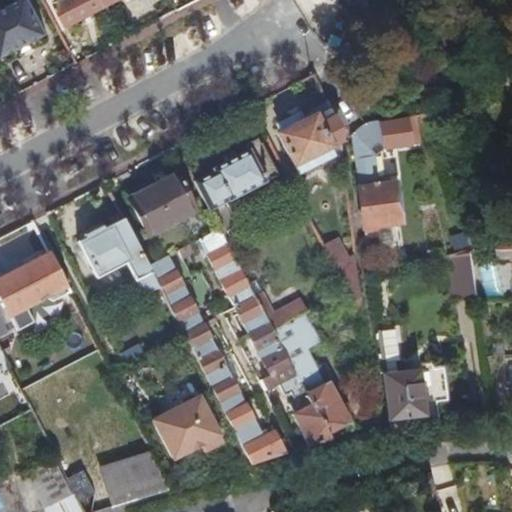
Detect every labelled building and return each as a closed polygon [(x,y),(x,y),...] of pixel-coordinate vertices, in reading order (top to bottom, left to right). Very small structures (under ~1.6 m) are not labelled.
[(0,52),(2,57),(46,34),(27,0),(17,0),(0,9),(0,52)] [(66,26),(105,6),(102,0),(59,0),(53,3),(66,26)] [(337,129),(328,109),(302,122),(298,115),(276,126),(280,134),(277,135),(292,166),(327,148),(339,143),(337,129)] [(404,117),(377,122),(381,151),(408,146),(404,117)] [(357,187),(376,185),(372,158),(381,151),(377,122),(357,125),(350,135),(357,187)] [(194,182),(218,229),(222,235),(236,227),(223,203),(229,201),(264,182),(261,177),(273,171),(259,144),(257,145),(255,141),(245,146),(248,151),(210,170),(211,173),(194,182)] [(331,154),(327,148),(292,166),(296,172),(331,154)] [(276,176),(273,171),(261,177),(264,182),(276,176)] [(197,217),(174,173),(125,197),(148,242),(197,217)] [(357,187),(363,239),(377,237),(376,229),(397,227),(392,184),(376,185),(357,187)] [(107,189),(61,209),(73,238),(119,218),(107,189)] [(142,296),(158,288),(146,266),(122,219),(102,229),(101,227),(83,236),(84,239),(77,244),(95,279),(100,276),(103,281),(106,282),(118,275),(118,273),(116,268),(125,263),(142,296)] [(28,231),(33,229),(29,221),(24,224),(28,231)] [(248,335),(270,376),(260,381),(265,391),(276,385),(281,395),(287,392),(292,401),(288,403),(289,403),(293,412),(290,414),(306,446),(329,439),(342,435),(338,426),(344,423),(348,421),(328,383),(326,384),(307,348),(320,342),(304,313),(305,312),(297,299),(271,313),(260,292),(254,296),(222,235),(218,229),(198,239),(234,307),(248,335)] [(511,243),(499,243),(499,247),(499,255),(511,254),(511,243)] [(471,252),(449,256),(454,300),(477,295),(474,276),(471,252)] [(0,279),(0,302),(13,328),(14,331),(35,320),(27,306),(43,298),(51,302),(67,294),(48,256),(0,279)] [(181,334),(249,464),(271,457),(282,454),(271,433),(261,437),(201,323),(174,269),(167,256),(146,266),(158,288),(181,334)] [(498,261),(480,263),(484,295),(501,293),(498,261)] [(356,279),(342,287),(344,291),(364,324),(356,279)] [(0,335),(13,328),(0,302),(0,335)] [(380,376),(393,375),(392,364),(397,363),(393,332),(375,334),(377,351),(380,376)] [(380,376),(388,434),(437,428),(434,405),(445,404),(441,370),(431,371),(430,363),(418,365),(419,372),(393,375),(380,376)] [(202,452),(222,442),(198,395),(150,420),(171,460),(198,444),(202,452)] [(338,426),(342,435),(348,433),(344,423),(338,426)] [(98,470),(113,508),(170,490),(146,445),(98,470)] [(63,474),(56,461),(29,475),(47,511),(75,497),(63,474)] [(79,466),(63,474),(75,497),(76,501),(93,492),(79,466)] [(442,511),(463,511),(457,484),(437,489),(442,511)] [(47,511),(46,511),(82,511),(76,501),(75,497),(47,511)]
